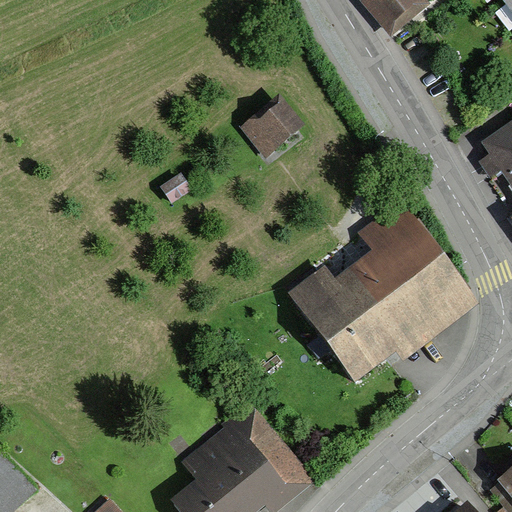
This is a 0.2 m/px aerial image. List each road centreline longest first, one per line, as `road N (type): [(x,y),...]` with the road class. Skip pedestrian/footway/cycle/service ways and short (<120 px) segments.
road 1 (residential): [(335,0),(511,303)]
road 2 (residential): [(511,358),(338,511)]
